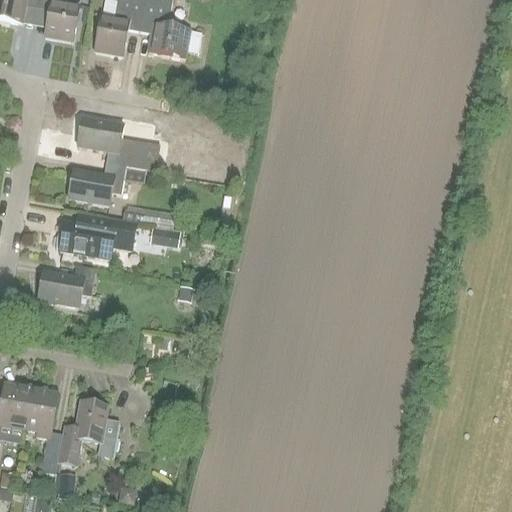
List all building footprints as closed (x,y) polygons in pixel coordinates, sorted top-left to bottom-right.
[(38,11),(40,0),(0,0),(0,22),(23,27),(26,9),(38,11)] [(67,0),(40,0),(38,11),(50,13),(45,40),(73,45),(79,9),(66,6),(67,0)] [(140,35),(146,0),(118,0),(115,21),(102,18),(95,55),(123,60),(128,33),(140,35)] [(203,36),(191,34),(168,30),(173,0),(146,0),(140,35),(152,38),(149,55),(186,62),(187,55),(199,57),(203,36)] [(108,156),(106,168),(126,172),(131,144),(122,143),(124,129),(83,122),(78,151),(108,156)] [(74,174),(69,203),(110,210),(112,197),(122,199),(124,183),(126,175),(126,173),(126,172),(106,168),(104,180),(74,174)] [(144,176),(126,173),(126,175),(124,183),(142,186),(144,176)] [(174,231),(176,217),(126,209),(124,223),(174,231)] [(138,227),(117,223),(97,219),(95,231),(65,226),(59,255),(110,264),(113,251),(134,254),(138,227)] [(153,231),(151,244),(177,248),(180,236),(153,231)] [(192,237),(191,245),(201,246),(201,248),(216,250),(217,241),(192,237)] [(91,301),(96,273),(76,269),(74,281),(43,276),(38,305),(79,312),(82,299),(91,301)] [(196,291),(183,289),(180,304),(193,306),(196,291)] [(0,427),(25,432),(32,390),(17,387),(16,390),(5,388),(0,418),(0,427)] [(47,392),(32,390),(25,432),(37,434),(36,440),(47,442),(42,476),(56,479),(58,467),(63,437),(51,435),(58,398),(47,396),(47,392)] [(63,437),(58,467),(78,471),(83,443),(101,446),(98,460),(114,462),(120,425),(106,423),(108,411),(81,406),(76,432),(64,430),(63,437)] [(60,502),(74,504),(76,488),(62,486),(60,502)] [(138,494),(124,491),(120,505),(134,508),(138,494)]
